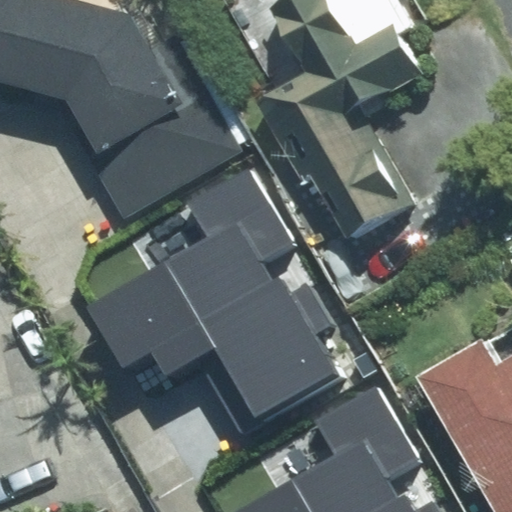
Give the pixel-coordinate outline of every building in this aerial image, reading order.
[(0,0),(0,71),(59,87),(135,218),(257,147),(188,30),(167,42),(148,13),(98,0),(0,0)] [(327,172),(360,234),(421,202),(369,105),(449,63),(415,0),(290,0),(284,3),(320,72),(263,101),(306,183),(327,172)] [(94,309),(136,381),(160,367),(172,387),(201,370),(240,434),(334,379),(311,340),(326,331),(300,287),(285,296),(264,260),(291,244),(250,174),(184,213),(203,245),(94,309)] [(511,356),(499,334),(435,370),(511,504),(511,356)] [(237,511),(432,511),(426,501),(411,510),(389,474),(417,457),(375,388),(309,426),(328,459),(237,511)]
